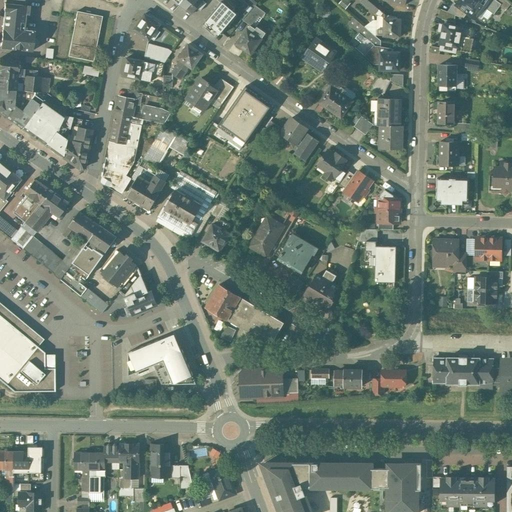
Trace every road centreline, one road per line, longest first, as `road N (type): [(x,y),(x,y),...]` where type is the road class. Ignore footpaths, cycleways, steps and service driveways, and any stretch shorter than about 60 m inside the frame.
road 1 (residential): [(143,0),(402,186),(417,187)]
road 2 (residential): [(209,364),(388,350),(406,336),(415,309),(417,221)]
road 3 (residential): [(511,429),(243,428)]
road 4 (residential): [(84,192),(162,255),(209,364)]
road 5 (residential): [(84,192),(135,0)]
road 6 (residential): [(417,187),(421,38),(430,0)]
road 7 (residential): [(217,428),(52,424)]
